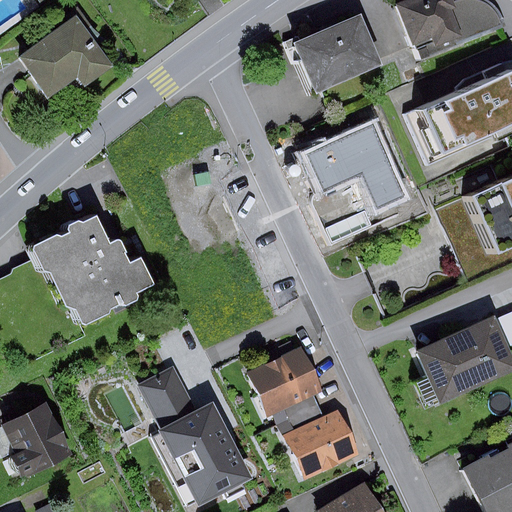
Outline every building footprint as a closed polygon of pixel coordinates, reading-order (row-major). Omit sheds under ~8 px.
[(456,0),(407,0),(397,4),(411,38),(431,30),(440,50),(472,37),(456,0)] [(456,0),(472,37),(507,20),(503,8),(495,2),(492,0),(456,0)] [(381,55),(364,13),(294,41),(311,83),(381,55)] [(90,36),(76,17),(21,58),(26,65),(31,73),(49,97),(77,77),(83,86),(112,66),(90,36)] [(511,68),(511,66),(413,111),(434,155),(493,128),(497,137),(511,130),(511,68)] [(430,74),(438,92),(457,84),(449,66),(430,74)] [(404,197),(373,126),(307,155),(323,192),(362,175),(377,209),(404,197)] [(511,170),(491,181),(511,221),(511,170)] [(99,215),(30,246),(39,267),(53,261),(78,319),(156,285),(141,253),(132,257),(123,236),(111,241),(99,215)] [(452,239),(463,268),(492,258),(482,229),(452,239)] [(511,313),(511,314),(497,320),(509,346),(511,344),(511,313)] [(511,371),(511,359),(493,317),(417,351),(441,404),(511,371)] [(310,395),(290,353),(244,374),(263,416),(310,395)] [(180,364),(139,382),(198,511),(255,486),(217,402),(201,410),(180,364)] [(424,374),(412,378),(422,401),(433,396),(424,374)] [(61,452),(42,411),(0,430),(0,447),(12,474),(61,452)] [(348,456),(333,423),(285,444),(299,477),(348,456)] [(502,511),(511,507),(511,439),(451,469),(471,511),(502,511)] [(364,487),(318,511),(317,511),(377,511),(374,506),(364,487)]
